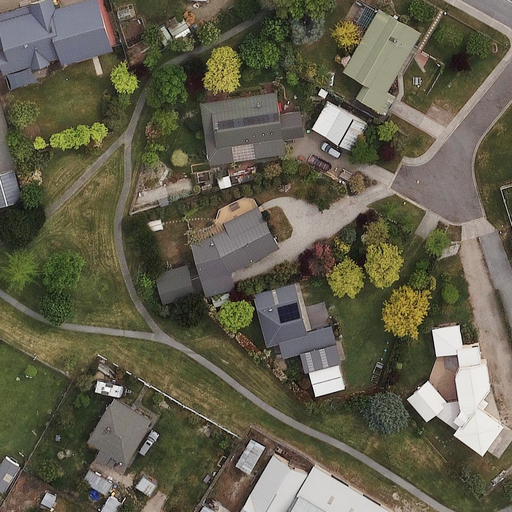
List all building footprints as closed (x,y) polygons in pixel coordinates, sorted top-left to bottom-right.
[(95,0),(74,0),(0,21),(0,61),(5,79),(110,49),(95,0)] [(375,8),(339,72),(362,84),(354,98),(386,117),(397,98),(386,92),(419,33),(375,8)] [(273,93),(200,105),(209,164),(283,152),(281,140),(303,137),(299,110),(277,114),(273,93)] [(329,99),(314,129),(353,150),(369,120),(329,99)] [(13,170),(0,173),(0,206),(21,200),(13,170)] [(209,239),(189,244),(203,301),(236,292),(231,273),(274,248),(255,213),(209,239)] [(294,284),(253,295),(266,345),(278,342),(283,359),(336,345),(331,326),(307,332),(294,284)] [(458,323),(431,327),(435,356),(455,353),(463,399),(446,402),(428,381),(407,398),(425,421),(481,459),(506,424),(477,404),(489,388),(481,342),(462,345),(458,323)] [(110,396),(85,442),(126,465),(152,419),(110,396)] [(269,450),(253,441),(237,468),(253,477),(269,450)] [(399,511),(282,445),(244,511),(399,511)] [(11,455),(0,471),(0,486),(12,494),(29,467),(11,455)] [(118,482),(91,466),(80,484),(108,500),(118,482)] [(163,475),(147,470),(140,490),(155,495),(163,475)] [(224,511),(206,501),(199,511),(224,511)]
